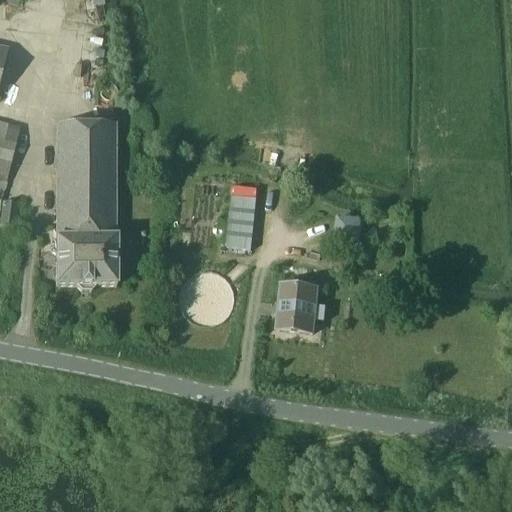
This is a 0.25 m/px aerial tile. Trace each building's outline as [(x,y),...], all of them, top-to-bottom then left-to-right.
[(0,35),(0,70),(10,73),(18,40),(0,35)] [(0,70),(0,106),(1,107),(10,73),(0,70)] [(50,246),(50,254),(55,258),(55,289),(76,289),(80,294),(91,294),(96,289),(116,289),(116,241),(116,129),(56,129),(56,241),(55,241),(55,243),(50,246)] [(256,203),(233,200),(228,250),(251,253),(256,203)] [(0,227),(15,230),(18,205),(3,203),(0,223),(0,227)] [(329,261),(327,270),(351,274),(352,265),(329,261)] [(282,288),(277,334),(313,337),(318,292),(282,288)]
